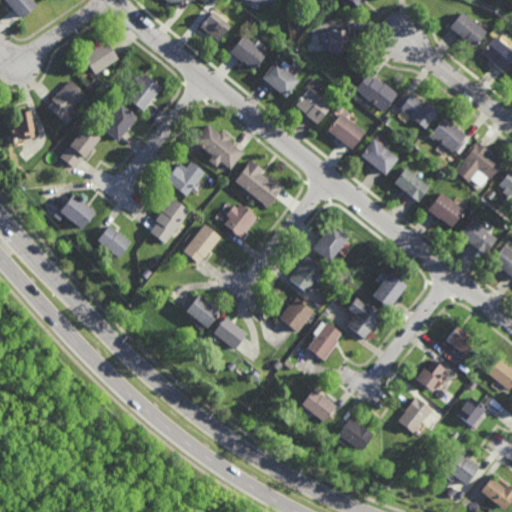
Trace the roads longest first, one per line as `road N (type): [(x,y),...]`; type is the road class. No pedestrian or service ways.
road 1 (residential): [(118,0),(511,325)]
road 2 (primary): [(366,511),(290,476),(179,400),(0,213)]
road 3 (primary): [(0,256),(144,406),(302,511)]
road 4 (residential): [(330,177),(239,294)]
road 5 (residential): [(206,80),(115,196)]
road 6 (residential): [(455,278),(363,392)]
road 7 (residential): [(511,123),(405,38)]
road 8 (residential): [(105,0),(33,51),(0,38)]
